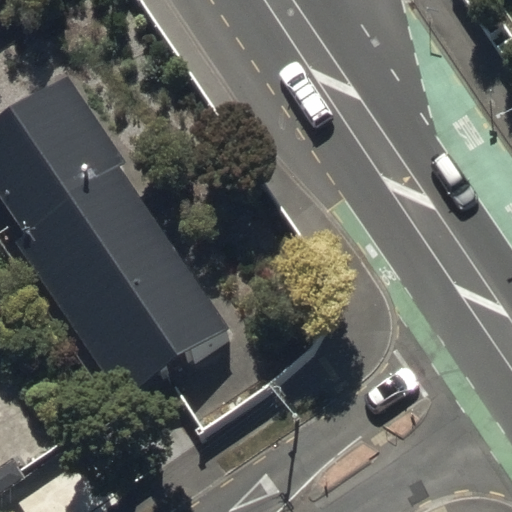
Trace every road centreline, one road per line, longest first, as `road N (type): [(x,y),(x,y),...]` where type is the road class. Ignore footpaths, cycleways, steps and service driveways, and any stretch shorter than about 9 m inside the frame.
road 1 (secondary): [(299,0),(511,314)]
road 2 (tertiary): [(511,346),(288,511)]
